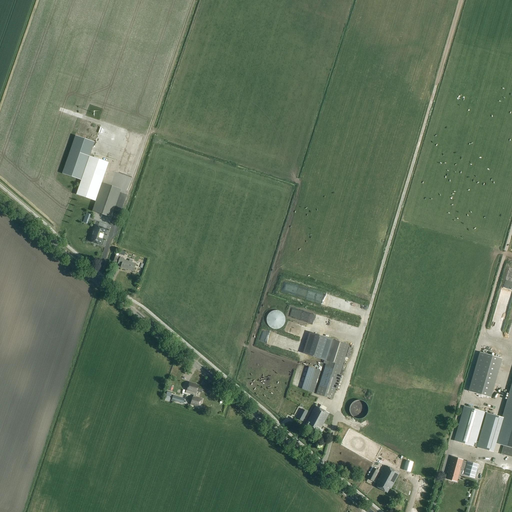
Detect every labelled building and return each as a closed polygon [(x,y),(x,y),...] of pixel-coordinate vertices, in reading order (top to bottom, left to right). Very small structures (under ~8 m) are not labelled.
[(75,136),(62,174),(81,180),(89,157),(90,157),(95,142),(75,136)] [(81,180),(76,194),(95,201),(96,201),(102,183),(108,163),(90,157),(89,157),(81,180)] [(96,201),(92,212),(107,217),(117,188),(102,183),(96,201)] [(92,236),(90,243),(100,246),(102,239),(103,240),(106,230),(94,226),(91,236),(92,236)] [(129,262),(124,260),(124,259),(120,258),(118,264),(122,265),(121,267),(133,271),(136,264),(132,263),(133,261),(130,260),(129,262)] [(270,328),(274,330),(278,330),(282,329),(285,325),(286,321),(285,317),(282,314),(279,312),(275,312),(271,314),(268,317),(267,321),(268,325),(270,328)] [(301,336),(318,340),(320,331),(303,327),(301,336)] [(332,399),(349,346),(329,339),(322,361),(327,362),(316,394),(332,399)] [(303,351),(304,343),(289,341),(287,349),(303,351)] [(485,354),(480,352),(469,390),(489,396),(500,358),(485,354)] [(314,393),(321,371),(309,367),(302,389),(314,393)] [(201,402),(202,403),(202,400),(195,398),(197,393),(196,393),(199,386),(189,383),(188,387),(187,387),(185,393),(194,396),(191,405),(200,407),(201,405),(201,402)] [(474,441),(473,445),(473,446),(474,446),(476,446),(477,447),(494,451),(496,443),(501,444),(505,446),(503,454),(511,456),(511,386),(503,417),(496,415),(490,413),(487,412),(487,413),(480,439),(479,441),(478,441),(476,440),(475,440),(474,441)] [(255,391),(264,398),(268,394),(259,387),(255,391)] [(167,393),(165,399),(172,401),(174,395),(167,393)] [(184,404),(185,399),(174,395),(172,401),(184,404)] [(387,396),(380,422),(386,423),(392,397),(387,396)] [(371,425),(361,445),(400,464),(409,447),(410,444),(405,442),(406,438),(407,436),(408,431),(415,432),(417,428),(416,433),(419,434),(428,436),(434,404),(409,399),(407,404),(402,429),(403,430),(402,435),(399,434),(372,420),(371,425)] [(353,416),(367,416),(367,401),(354,401),(353,416)] [(320,409),(315,406),(306,424),(307,424),(306,427),(317,433),(320,428),(321,429),(329,413),(326,412),(327,409),(322,406),(320,409)] [(484,412),(475,409),(470,408),(469,407),(464,406),(458,428),(457,434),(456,435),(456,436),(455,440),(460,442),(461,442),(473,445),(474,441),(475,440),(476,440),(477,434),(484,412)] [(304,422),(309,414),(303,411),(298,419),(304,422)] [(424,473),(426,449),(419,448),(417,473),(424,473)] [(345,450),(340,459),(345,462),(350,453),(345,450)] [(475,478),(478,465),(451,457),(447,472),(449,473),(447,479),(456,482),(459,474),(475,478)] [(391,489),(399,473),(386,466),(376,483),(377,484),(376,487),(387,493),(390,488),(391,489)] [(374,482),(379,471),(374,468),(368,479),(374,482)]
